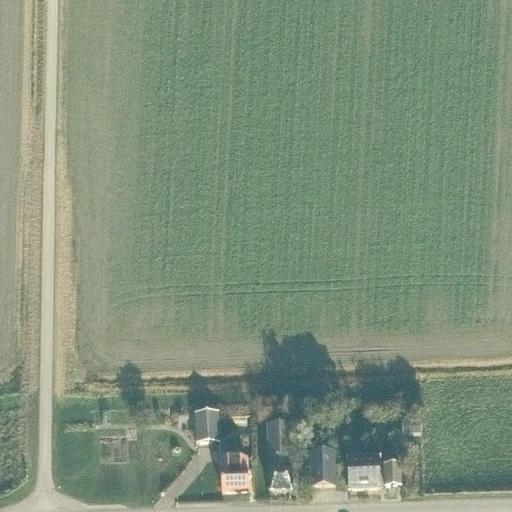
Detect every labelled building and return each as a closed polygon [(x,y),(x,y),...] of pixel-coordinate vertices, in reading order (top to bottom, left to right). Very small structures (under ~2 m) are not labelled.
[(219,447),(218,416),(193,417),(195,448),(219,447)] [(401,439),(419,438),(419,426),(401,426),(401,439)] [(268,495),(291,495),(289,429),(266,429),(268,495)] [(309,459),(310,491),(334,490),(334,458),(309,459)] [(347,493),(379,492),(378,462),(346,463),(347,493)] [(221,497),(248,496),(246,463),(219,464),(221,497)] [(383,490),(400,490),(399,470),(383,470),(383,490)]
